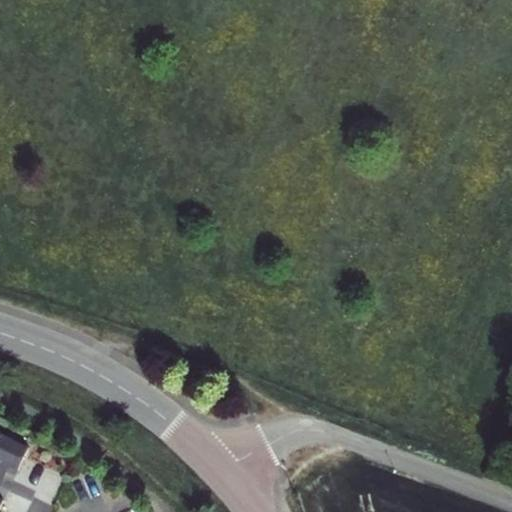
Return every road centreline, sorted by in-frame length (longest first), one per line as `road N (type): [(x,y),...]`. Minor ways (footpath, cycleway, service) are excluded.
road 1 (residential): [(217,467),(314,428),(511,504)]
road 2 (residential): [(217,467),(121,388),(0,332)]
